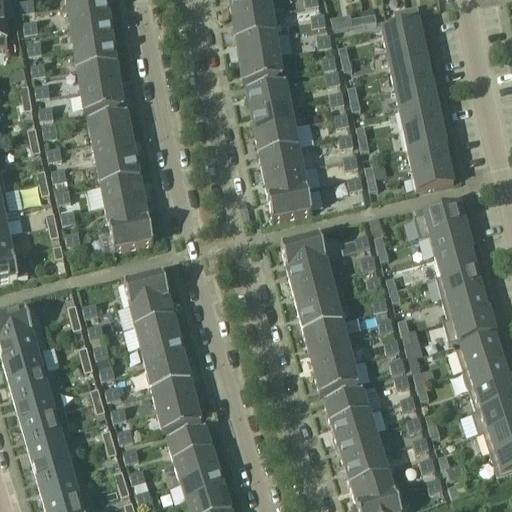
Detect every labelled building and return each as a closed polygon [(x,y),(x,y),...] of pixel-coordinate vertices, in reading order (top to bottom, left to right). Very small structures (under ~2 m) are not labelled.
[(64,0),(66,13),(106,7),(107,7),(105,0),(64,0)] [(232,25),(271,18),(268,0),(250,0),(229,4),(232,25)] [(305,13),(318,11),(317,2),(303,4),(305,13)] [(70,33),(110,28),(106,7),(66,13),(70,33)] [(20,10),(21,19),(34,17),(33,8),(20,10)] [(407,22),(419,20),(417,12),(405,14),(407,22)] [(405,14),(393,16),(395,25),(407,22),(405,14)] [(275,41),(271,18),(232,25),(235,47),(275,41)] [(375,20),(363,22),(364,30),(376,28),(375,20)] [(312,34),(325,32),(324,22),(310,24),(312,34)] [(364,30),(363,22),(351,24),(352,33),(364,30)] [(110,28),(70,33),(73,55),(113,49),(110,28)] [(419,28),(381,36),(386,57),(423,49),(419,28)] [(36,29),(23,31),(25,41),(38,39),(36,29)] [(235,47),(239,68),(278,61),(275,41),(235,47)] [(331,53),(329,43),(316,45),(318,55),(331,53)] [(73,55),(77,76),(116,70),(113,49),(73,55)] [(423,49),(386,57),(390,77),(427,69),(423,49)] [(40,51),(27,53),(28,62),(42,60),(40,51)] [(346,53),(338,55),(341,66),(349,65),(346,53)] [(242,90),(282,83),(278,61),(239,68),(242,90)] [(321,68),(323,77),(336,74),(334,65),(321,68)] [(349,65),(341,66),(343,78),(351,76),(349,65)] [(427,69),(390,77),(394,97),(432,89),(427,69)] [(77,76),(80,98),(120,92),(116,70),(77,76)] [(44,72),(31,74),(32,83),(45,81),(44,72)] [(326,92),(340,89),(337,80),(324,83),(326,92)] [(246,97),(250,119),(289,111),(285,89),(246,97)] [(394,97),(398,116),(436,108),(432,89),(394,97)] [(20,93),(22,105),(30,104),(27,92),(20,93)] [(120,92),(80,98),(84,120),(123,114),(120,92)] [(357,104),(355,92),(347,94),(349,106),(357,104)] [(48,93),(35,95),(36,104),(49,102),(48,93)] [(344,110),(342,101),(329,103),(331,113),(344,110)] [(32,116),(30,104),(22,105),(24,117),(32,116)] [(357,104),(349,106),(352,118),(360,116),(357,104)] [(440,128),(436,108),(398,116),(403,136),(440,128)] [(294,132),(289,111),(250,119),(254,140),(294,132)] [(52,115),(38,117),(40,127),(53,124),(52,115)] [(131,142),(127,120),(87,127),(92,149),(131,142)] [(348,131),(347,122),(333,124),(335,134),(348,131)] [(440,128),(403,136),(407,156),(444,148),(440,128)] [(57,142),(55,132),(42,134),(44,144),(57,142)] [(254,140),(259,162),(298,153),(294,132),(254,140)] [(364,132),(355,134),(358,146),(366,144),(364,132)] [(30,148),(37,146),(35,134),(27,136),(30,148)] [(135,163),(131,142),(92,149),(96,171),(135,163)] [(353,152),(351,143),(338,145),(340,155),(353,152)] [(366,144),(358,146),(361,158),(369,156),(366,144)] [(40,158),(37,146),(30,148),(32,160),(40,158)] [(407,156),(411,176),(449,168),(444,148),(407,156)] [(259,162),(263,183),(302,175),(298,153),(259,162)] [(60,156),(47,158),(49,168),(62,165),(60,156)] [(100,193),(140,185),(135,163),(96,171),(100,193)] [(358,173),(356,164),(343,167),(344,176),(358,173)] [(449,168),(411,176),(416,197),(453,189),(449,168)] [(372,172),(364,174),(367,186),(375,184),(372,172)] [(263,183),(267,203),(306,195),(302,175),(263,183)] [(36,178),(39,190),(47,188),(44,177),(36,178)] [(51,180),(53,189),(66,186),(64,177),(51,180)] [(367,186),(369,198),(377,196),(375,184),(367,186)] [(140,185),(100,193),(104,213),(144,205),(140,185)] [(362,194),(360,185),(347,188),(349,197),(362,194)] [(49,200),(47,188),(39,190),(41,202),(49,200)] [(311,219),(306,195),(267,203),(272,227),(311,219)] [(0,198),(0,220),(9,218),(5,197),(0,198)] [(69,198),(56,201),(57,210),(71,207),(69,198)] [(104,213),(108,233),(148,226),(144,205),(104,213)] [(464,232),(458,210),(413,223),(419,244),(464,232)] [(414,215),(416,222),(435,216),(434,211),(414,215)] [(9,219),(9,218),(0,220),(0,242),(8,241),(4,220),(9,219)] [(48,232),(56,231),(53,219),(46,220),(48,232)] [(74,219),(60,222),(62,231),(75,228),(74,219)] [(153,250),(148,226),(108,233),(113,257),(153,250)] [(58,242),(56,231),(48,232),(51,244),(58,242)] [(470,253),(464,232),(419,244),(420,245),(429,243),(434,263),(470,253)] [(78,240),(65,243),(67,252),(80,250),(78,240)] [(0,242),(0,264),(23,260),(23,259),(13,261),(8,241),(0,242)] [(280,252),(286,274),(325,264),(319,242),(280,252)] [(374,244),(377,256),(385,254),(382,242),(374,244)] [(356,256),(369,253),(367,243),(354,247),(356,256)] [(60,251),(53,253),(55,265),(63,263),(60,251)] [(470,253),(434,263),(440,283),(435,284),(435,285),(476,274),(470,253)] [(380,268),(388,266),(385,254),(377,256),(380,268)] [(0,287),(28,282),(23,260),(0,264),(0,287)] [(331,286),(325,264),(286,274),(292,296),(331,286)] [(362,277),(375,273),(373,264),(360,268),(362,277)] [(435,285),(441,305),(482,294),(476,274),(435,285)] [(123,290),(129,314),(168,304),(162,280),(123,290)] [(389,297),(397,295),(393,284),(385,286),(389,297)] [(368,298),(381,294),(379,285),(366,288),(368,298)] [(336,307),(331,286),(292,296),(297,317),(336,307)] [(441,305),(447,325),(442,327),(442,328),(487,315),(482,294),(441,305)] [(389,297),(392,309),(400,307),(397,295),(389,297)] [(173,323),(168,304),(129,314),(135,334),(173,323)] [(374,318),(387,315),(385,306),(372,309),(374,318)] [(336,307),(297,317),(303,339),(342,328),(336,307)] [(70,326),(78,324),(75,311),(67,314),(70,326)] [(82,315),(85,324),(98,320),(95,311),(82,315)] [(0,322),(0,345),(41,334),(35,312),(0,322)] [(448,349),(493,337),(487,315),(442,328),(448,349)] [(135,334),(140,355),(179,344),(173,323),(135,334)] [(73,337),(81,335),(78,324),(70,326),(73,337)] [(401,339),(408,337),(405,325),(397,327),(401,339)] [(380,339),(393,336),(390,327),(377,330),(380,339)] [(347,348),(342,328),(303,339),(308,359),(347,348)] [(101,332),(88,336),(90,345),(103,341),(101,332)] [(41,334),(0,345),(0,359),(2,368),(46,355),(41,335),(41,334)] [(401,339),(404,351),(412,349),(408,337),(401,339)] [(502,364),(495,343),(455,356),(462,377),(502,364)] [(140,355),(146,376),(185,366),(179,344),(140,355)] [(399,357),(397,347),(384,351),(386,360),(399,357)] [(308,359),(314,380),(352,369),(347,348),(308,359)] [(106,353),(93,356),(96,366),(109,362),(106,353)] [(86,354),(78,355),(81,367),(89,365),(86,354)] [(48,377),(42,357),(47,356),(46,355),(2,368),(8,388),(48,377)] [(416,394),(424,392),(418,372),(429,369),(427,361),(408,366),(412,381),(416,394)] [(462,377),(469,398),(509,385),(502,364),(462,377)] [(89,365),(81,367),(84,379),(92,377),(89,365)] [(185,366),(146,376),(151,397),(190,387),(185,366)] [(405,376),(402,367),(389,371),(392,380),(405,376)] [(352,369),(314,380),(319,401),(358,391),(352,369)] [(112,374),(99,377),(101,387),(114,383),(112,374)] [(14,409),(58,396),(53,397),(48,377),(8,388),(14,409)] [(406,383),(393,387),(396,396),(409,392),(406,383)] [(511,395),(509,385),(469,398),(475,417),(471,419),(471,420),(511,406),(511,395)] [(190,387),(151,397),(156,417),(196,408),(190,387)] [(424,392),(416,394),(421,408),(428,405),(424,392)] [(93,409),(101,407),(98,395),(90,397),(93,409)] [(118,395),(105,398),(107,407),(120,404),(118,395)] [(58,396),(14,409),(20,430),(64,417),(58,396)] [(362,396),(323,408),(330,429),(368,417),(362,396)] [(403,417),(415,413),(412,404),(400,408),(403,417)] [(473,428),(478,440),(511,429),(511,406),(471,420),(473,428)] [(96,420),(104,418),(101,407),(93,409),(96,420)] [(156,417),(162,439),(201,429),(196,408),(156,417)] [(124,415),(111,419),(113,428),(126,424),(124,415)] [(20,430),(26,451),(70,438),(64,417),(20,430)] [(375,438),(368,417),(330,429),(337,450),(375,438)] [(428,434),(436,431),(433,420),(425,422),(428,434)] [(422,434),(419,425),(407,428),(410,437),(422,434)] [(511,451),(511,429),(478,440),(478,441),(482,440),(489,459),(511,451)] [(440,443),(436,431),(428,434),(432,445),(440,443)] [(166,446),(173,467),(211,455),(205,434),(166,446)] [(102,439),(105,450),(113,448),(110,437),(102,439)] [(130,437),(117,440),(120,450),(133,446),(130,437)] [(76,459),(70,438),(26,451),(32,471),(76,459)] [(381,459),(375,438),(337,450),(343,471),(381,459)] [(428,454),(425,445),(413,449),(415,458),(428,454)] [(113,448),(105,450),(108,462),(116,460),(113,448)] [(511,478),(511,451),(489,459),(497,483),(511,478)] [(218,476),(211,455),(173,467),(180,488),(218,476)] [(138,465),(136,456),(123,460),(126,469),(138,465)] [(38,492),(78,481),(77,480),(73,481),(67,462),(77,459),(76,459),(32,471),(38,492)] [(350,492),(388,480),(381,459),(343,471),(350,492)] [(445,461),(438,464),(442,475),(446,474),(449,472),(445,461)] [(422,479),(435,475),(432,466),(419,470),(422,479)] [(465,474),(463,468),(449,472),(446,474),(450,487),(465,482),(465,474)] [(225,497),(218,476),(180,488),(186,509),(225,497)] [(125,489),(122,478),(114,480),(118,492),(125,489)] [(142,478),(129,482),(132,491),(145,487),(142,478)] [(394,499),(388,480),(350,492),(355,511),(394,499)] [(38,492),(43,511),(47,511),(88,500),(88,499),(83,501),(81,491),(78,481),(38,492)] [(442,495),(439,486),(426,490),(429,499),(442,495)] [(121,503),(129,501),(125,489),(118,492),(121,503)] [(451,505),(459,502),(455,491),(447,493),(451,505)] [(186,509),(187,511),(229,511),(225,497),(186,509)] [(136,502),(139,511),(151,507),(149,498),(136,502)] [(394,499),(355,511),(398,511),(394,499)] [(91,511),(88,500),(47,511),(91,511)]
